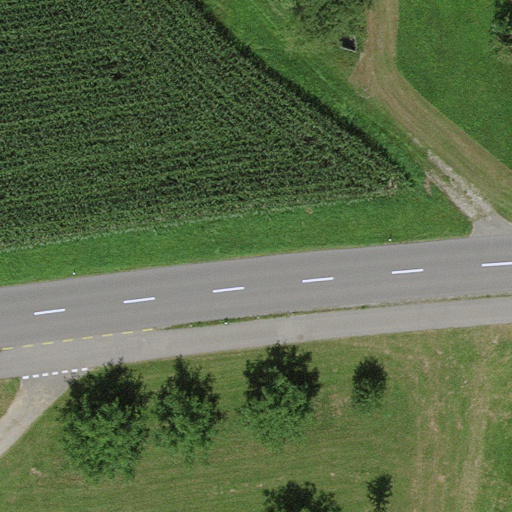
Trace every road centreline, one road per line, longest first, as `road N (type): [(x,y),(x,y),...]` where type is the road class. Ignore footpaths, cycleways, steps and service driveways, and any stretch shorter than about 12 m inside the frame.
road 1 (tertiary): [(0,319),(511,264)]
road 2 (track): [(239,0),(292,60),(419,151),(511,247)]
road 3 (track): [(115,303),(0,442)]
